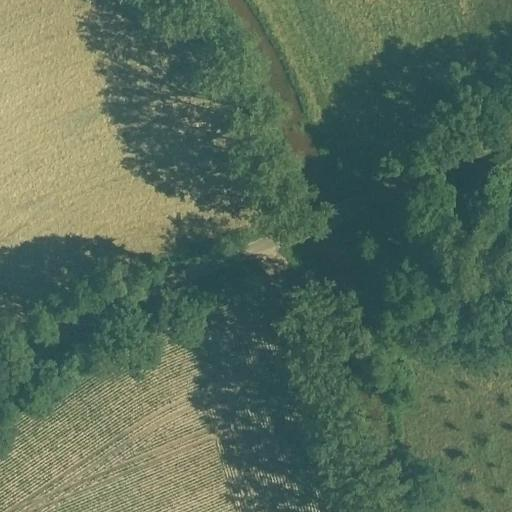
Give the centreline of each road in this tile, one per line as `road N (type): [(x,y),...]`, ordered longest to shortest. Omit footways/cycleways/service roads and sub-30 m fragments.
road 1 (unclassified): [(0,382),(100,311),(281,239)]
road 2 (unclassified): [(357,206),(511,134)]
